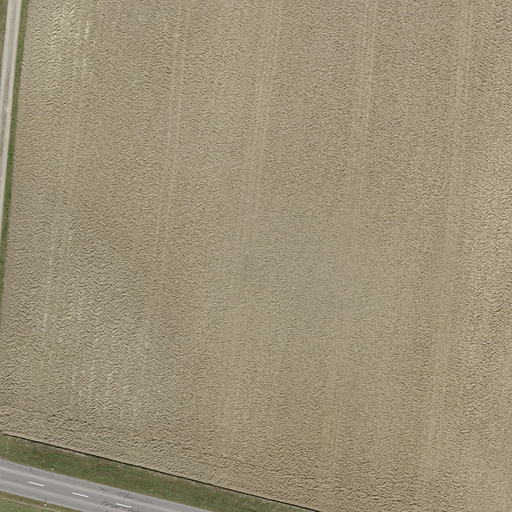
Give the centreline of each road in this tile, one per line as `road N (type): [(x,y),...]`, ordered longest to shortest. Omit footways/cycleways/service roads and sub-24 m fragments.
road 1 (track): [(0,160),(16,0)]
road 2 (tertiary): [(0,474),(152,511)]
